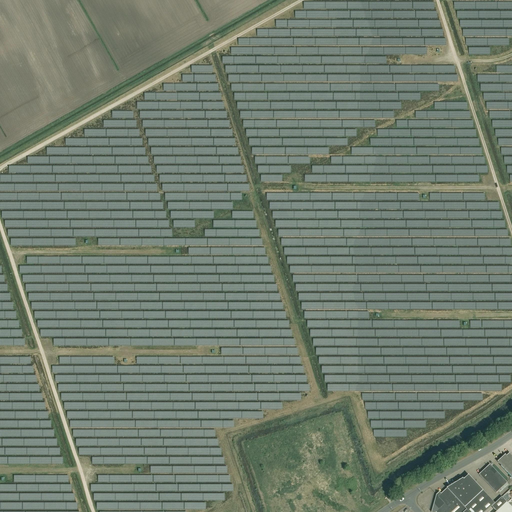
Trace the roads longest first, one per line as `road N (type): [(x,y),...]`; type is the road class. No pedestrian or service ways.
road 1 (track): [(301,0),(0,170)]
road 2 (track): [(94,511),(0,223)]
road 3 (track): [(511,233),(437,0)]
road 4 (track): [(0,351),(208,351)]
road 5 (track): [(305,186),(511,187)]
road 6 (track): [(9,252),(162,249)]
road 7 (track): [(0,468),(134,469)]
road 8 (track): [(511,315),(388,315)]
road 9 (unclassified): [(406,495),(511,434)]
